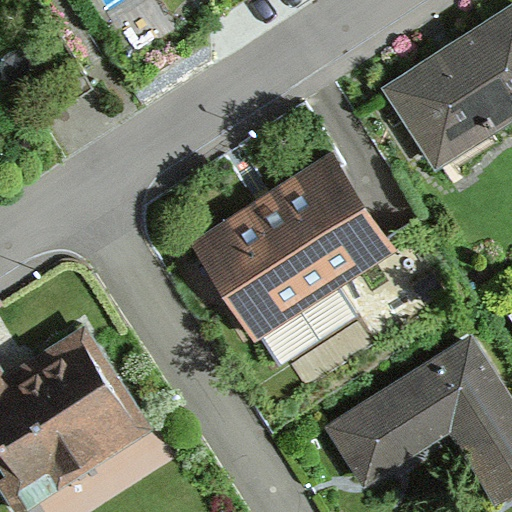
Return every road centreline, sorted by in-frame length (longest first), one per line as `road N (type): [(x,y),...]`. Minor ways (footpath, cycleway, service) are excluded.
road 1 (residential): [(88,186),(281,511)]
road 2 (residential): [(88,186),(378,0)]
